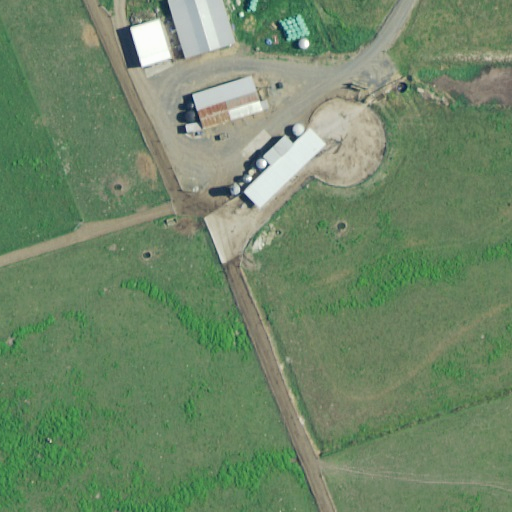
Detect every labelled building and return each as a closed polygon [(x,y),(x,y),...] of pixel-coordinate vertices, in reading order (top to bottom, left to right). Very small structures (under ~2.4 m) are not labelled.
[(234,43),(221,0),(170,0),(167,1),(184,58),(234,43)] [(171,59),(159,20),(130,29),(142,67),(171,59)] [(262,111),(251,76),(192,95),(203,129),(262,111)] [(199,131),(198,123),(184,124),(185,133),(199,131)] [(322,149),(306,132),(293,144),(286,136),(253,166),(260,175),(247,188),(262,204),(322,149)]
